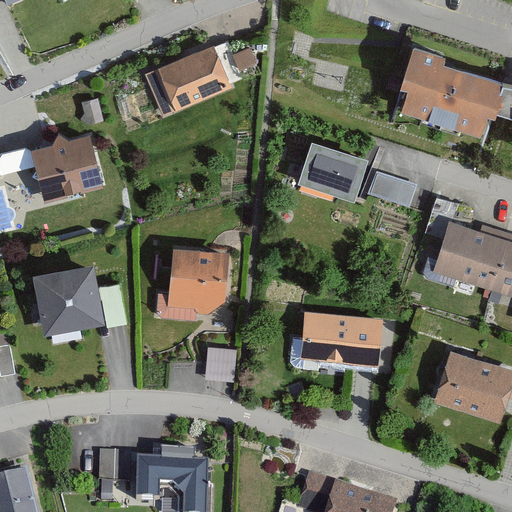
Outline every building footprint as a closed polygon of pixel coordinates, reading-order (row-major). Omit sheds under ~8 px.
[(215,48),(144,77),(161,120),(233,90),(215,48)] [(511,85),(451,66),(453,60),(418,49),(405,89),(411,91),(404,115),(485,141),(492,118),(499,121),(501,115),(511,118),(511,85)] [(249,52),(233,59),(239,73),(255,66),(249,52)] [(105,190),(92,137),(68,143),(58,137),(53,146),(33,151),(45,204),(105,190)] [(354,203),(367,160),(310,142),(297,185),(354,203)] [(409,209),(416,186),(374,173),(367,197),(409,209)] [(424,235),(446,241),(439,262),(426,258),(420,279),(453,289),(455,281),(511,298),(511,235),(481,227),(480,232),(454,224),(459,207),(435,200),(424,235)] [(231,256),(175,251),(170,297),(158,296),(156,319),(195,323),(196,314),(208,315),(226,308),(231,256)] [(98,290),(95,270),(36,279),(45,338),(105,329),(105,332),(125,329),(119,287),(98,290)] [(382,368),(384,319),(305,315),(303,364),(382,368)] [(0,379),(15,377),(7,334),(0,335),(0,379)] [(237,351),(208,350),(206,384),(235,386),(237,351)] [(500,426),(511,390),(511,371),(454,351),(436,403),(500,426)] [(119,480),(118,455),(98,456),(98,481),(119,480)] [(137,505),(160,506),(160,489),(177,490),(185,500),(184,511),(210,511),(212,470),(197,470),(197,456),(161,456),(161,466),(138,466),(137,505)] [(35,511),(27,477),(0,483),(0,511),(35,511)] [(393,511),(396,505),(306,477),(296,510),(300,511),(393,511)] [(116,499),(115,487),(103,487),(104,499),(116,499)]
